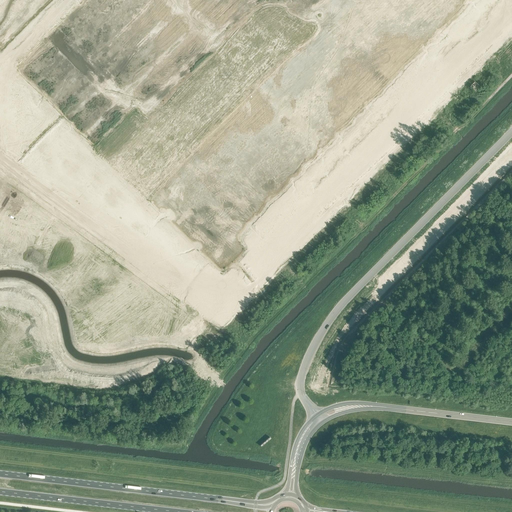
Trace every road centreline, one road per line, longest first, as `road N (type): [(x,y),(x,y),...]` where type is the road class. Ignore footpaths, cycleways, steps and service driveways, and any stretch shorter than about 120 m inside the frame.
road 1 (unclassified): [(316,415),(298,384),(322,327),(511,129)]
road 2 (unclassified): [(316,391),(348,320),(511,152)]
road 3 (primary): [(229,501),(0,474)]
road 4 (primary): [(0,491),(177,511)]
road 5 (secondary): [(346,408),(511,422)]
